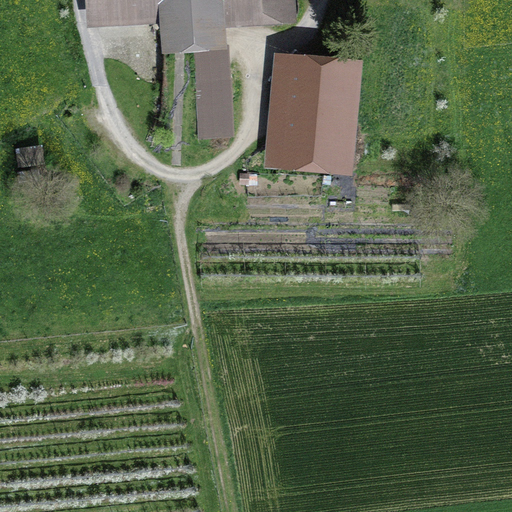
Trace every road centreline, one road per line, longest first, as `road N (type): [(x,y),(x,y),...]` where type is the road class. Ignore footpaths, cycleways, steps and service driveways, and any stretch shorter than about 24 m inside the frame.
road 1 (track): [(230,511),(184,273),(182,186),(118,147),(88,70),(80,0)]
road 2 (track): [(182,186),(238,154),(256,53),(314,44),(320,0)]
